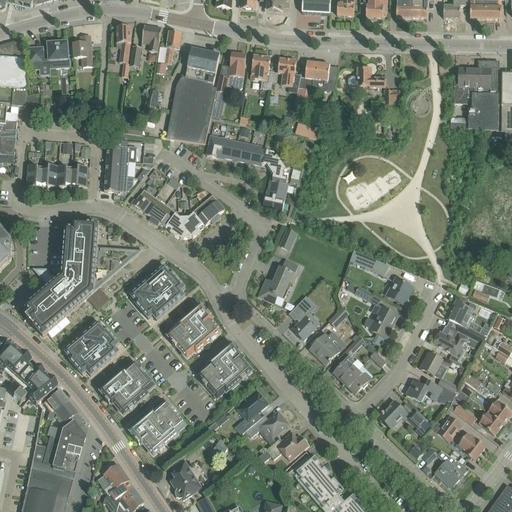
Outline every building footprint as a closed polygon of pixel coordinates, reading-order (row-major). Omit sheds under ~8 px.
[(0,0),(0,12),(2,13),(6,11),(8,3),(8,0),(0,0)] [(8,0),(8,3),(32,9),(34,0),(8,0)] [(231,10),(232,0),(217,0),(217,9),(231,10)] [(241,0),(241,10),(255,11),(255,0),(241,0)] [(260,0),(261,3),(261,0),(269,1),(269,12),(284,13),(284,8),(290,8),(290,0),(260,0)] [(303,0),(302,15),(330,17),(331,0),(303,0)] [(354,0),(338,0),(338,5),(337,17),(354,18),(355,7),(354,7),(354,0)] [(386,18),(387,9),(387,0),(364,0),(364,6),(367,6),(366,19),(383,20),(383,18),(386,18)] [(453,0),(454,8),(444,7),(444,20),(460,20),(460,8),(466,8),(465,0),(453,0)] [(411,1),(403,1),(397,1),(397,7),(397,20),(412,20),(412,7),(411,1)] [(427,20),(428,10),(428,1),(422,1),(422,7),(412,7),(412,20),(427,20)] [(486,2),(477,2),(471,2),(471,8),(470,8),(470,21),(486,21),(486,2)] [(501,2),(496,2),(486,2),(486,21),(501,21),(501,8),(501,2)] [(162,29),(147,27),(146,26),(142,45),(149,46),(148,53),(156,54),(158,55),(162,29)] [(131,44),(131,39),(130,29),(117,29),(117,45),(122,45),(120,64),(124,65),(122,79),(128,80),(130,66),(128,65),(131,44)] [(165,65),(166,65),(172,66),(174,50),(180,51),(183,35),(169,33),(167,49),(161,48),(159,63),(165,64),(165,65)] [(83,60),(83,69),(92,68),(90,38),(81,39),(82,45),(74,46),(75,61),(83,60)] [(30,99),(27,76),(24,41),(0,47),(0,155),(0,156),(8,156),(15,157),(18,107),(25,108),(26,99),(30,100),(30,99)] [(50,71),(71,69),(70,60),(68,60),(67,44),(66,44),(66,42),(59,42),(59,45),(48,45),(49,52),(43,52),(43,49),(30,50),(31,72),(41,71),(40,67),(50,67),(50,71)] [(131,68),(139,69),(141,49),(134,48),(131,68)] [(220,57),(201,52),(192,50),(186,79),(182,78),(177,88),(169,131),(167,141),(205,146),(209,129),(215,102),(217,90),(213,89),(215,81),(220,57)] [(245,70),(245,66),(246,56),(232,55),(230,68),(229,77),(229,80),(220,78),(217,90),(215,102),(224,103),(225,96),(227,96),(228,88),(235,89),(236,91),(240,91),(244,89),(246,70),(245,70)] [(269,74),(269,69),(271,59),(254,57),(252,72),(253,72),(252,80),(258,81),(266,82),(262,103),(269,104),(273,79),(268,78),(268,74),(269,74)] [(298,95),(301,80),(301,77),(295,76),(297,62),(280,60),(278,75),(283,75),(281,87),(289,88),(289,93),(298,95)] [(328,83),(329,76),(330,66),(307,64),(305,80),(301,80),(298,95),(295,108),(307,110),(311,92),(327,94),(328,83)] [(451,125),(450,131),(498,133),(500,65),(480,64),(480,71),(459,70),(459,74),(455,73),(454,106),(468,106),(468,99),(472,100),(472,111),(469,111),(468,119),(458,119),(452,119),(451,125)] [(170,76),(170,68),(159,67),(158,75),(170,76)] [(386,89),(386,80),(371,80),(371,70),(358,70),(358,78),(353,78),(349,82),(349,86),(352,88),(357,88),(357,89),(386,89)] [(511,75),(502,75),(501,133),(511,133),(511,75)] [(394,118),(394,102),(399,102),(400,91),(385,91),(385,102),(385,118),(394,118)] [(76,103),(75,117),(83,117),(84,104),(76,103)] [(119,133),(120,124),(105,121),(104,131),(119,133)] [(121,134),(143,137),(144,130),(138,129),(138,128),(128,127),(128,128),(122,127),(121,134)] [(316,141),(320,131),(313,129),(308,131),(306,138),(316,141)] [(241,138),(248,139),(250,131),(242,130),(241,138)] [(221,158),(224,141),(211,138),(207,157),(216,159),(217,157),(221,158)] [(235,161),(239,144),(224,141),(221,158),(235,161)] [(311,153),(305,143),(300,147),(306,156),(311,153)] [(64,144),(63,155),(72,156),(73,145),(64,144)] [(249,164),(253,147),(239,144),(235,161),(249,164)] [(108,147),(107,162),(129,164),(136,164),(137,149),(130,148),(130,149),(121,148),(109,147),(108,147)] [(262,165),(265,151),(266,150),(253,147),(249,164),(261,167),(262,165)] [(82,150),(81,159),(90,160),(91,151),(82,150)] [(273,182),(287,185),(289,175),(284,174),(290,170),(281,155),(275,159),(274,158),(275,153),(265,151),(262,165),(267,166),(274,176),(273,182)] [(107,162),(106,177),(134,180),(134,179),(128,179),(129,173),(129,164),(107,162)] [(49,169),(37,168),(29,167),(27,188),(37,188),(37,186),(48,187),(48,188),(57,188),(58,168),(49,167),(49,169)] [(78,169),(63,168),(58,168),(57,188),(66,189),(67,187),(77,187),(77,188),(87,189),(88,169),(79,168),(78,169)] [(291,184),(299,185),(300,171),(293,170),(291,184)] [(106,177),(105,193),(118,194),(118,193),(127,194),(127,193),(129,193),(133,187),(134,180),(106,177)] [(180,187),(171,181),(168,185),(177,191),(180,187)] [(287,185),(273,182),(271,182),(268,195),(285,199),(288,186),(287,185)] [(144,214),(155,199),(144,191),(137,202),(135,201),(132,205),(144,214)] [(282,212),(285,199),(268,195),(267,199),(265,199),(263,208),(282,212)] [(203,205),(216,222),(220,218),(219,216),(225,211),(213,196),(203,205)] [(154,224),(166,206),(155,199),(144,214),(151,219),(150,221),(154,224)] [(212,225),(216,222),(203,205),(192,214),(204,228),(211,223),(212,225)] [(166,230),(177,214),(166,206),(154,224),(158,227),(159,225),(166,230)] [(200,232),(204,228),(192,214),(189,216),(189,219),(181,219),(181,217),(177,214),(166,230),(171,233),(170,234),(178,240),(179,238),(181,240),(190,240),(192,238),(193,239),(201,233),(200,232)] [(98,249),(99,227),(74,225),(73,231),(66,231),(62,278),(26,310),(31,315),(26,319),(43,338),(143,252),(98,249)] [(13,246),(0,229),(0,273),(12,263),(13,246)] [(289,252),(296,236),(287,232),(280,248),(289,252)] [(374,261),(370,259),(354,252),(353,256),(349,265),(353,267),(354,264),(361,267),(361,269),(369,273),(370,270),(384,278),(387,271),(389,267),(387,266),(386,265),(386,266),(386,265),(386,266),(382,264),(383,264),(382,264),(381,264),(375,261),(376,261),(375,261),(374,261)] [(295,276),(299,267),(285,261),(281,270),(280,270),(273,285),(266,282),(259,299),(274,305),(277,298),(284,301),(288,292),(286,291),(289,284),(293,286),(297,277),(295,276)] [(136,266),(140,271),(144,267),(140,262),(136,266)] [(172,273),(171,274),(165,268),(131,298),(136,304),(135,305),(148,321),(153,317),(157,322),(185,297),(181,293),(186,289),(177,280),(179,278),(174,272),(172,274),(172,273)] [(414,290),(405,285),(396,280),(386,298),(404,307),(414,290)] [(355,296),(369,303),(372,296),(345,281),(342,286),(356,294),(355,296)] [(91,301),(97,310),(110,301),(104,292),(91,301)] [(310,315),(316,308),(306,298),(296,309),(302,315),(296,320),(299,324),(296,327),(300,330),(296,334),(296,333),(295,334),(304,342),(311,335),(315,330),(308,323),(309,322),(306,319),(310,315)] [(463,307),(464,305),(459,302),(456,309),(453,308),(447,321),(461,328),(458,334),(483,346),(491,330),(485,327),(480,335),(473,332),(469,330),(474,319),(471,317),(474,312),(463,307)] [(398,318),(390,313),(376,306),(372,313),(378,316),(374,322),(370,320),(368,320),(367,322),(365,324),(365,326),(366,328),(370,330),(370,331),(386,340),(398,318)] [(208,313),(207,315),(201,308),(179,327),(180,328),(169,338),(174,344),(172,345),(173,345),(176,342),(179,346),(176,349),(178,348),(187,359),(195,352),(196,354),(210,342),(212,343),(209,340),(213,337),(216,340),(215,338),(220,333),(211,322),(212,321),(211,319),(212,318),(212,317),(210,319),(211,320),(209,321),(205,316),(209,314),(208,313)] [(335,330),(349,315),(342,309),(328,323),(335,330)] [(510,327),(511,324),(507,321),(506,322),(498,318),(493,328),(502,333),(506,325),(510,327)] [(106,330),(105,331),(100,324),(88,334),(65,354),(70,360),(69,361),(83,377),(87,373),(91,378),(120,354),(116,349),(120,345),(106,330)] [(483,346),(458,334),(454,341),(440,334),(434,346),(458,359),(466,345),(479,353),(483,346)] [(343,350),(351,357),(365,343),(360,337),(358,335),(343,350)] [(334,338),(330,343),(324,337),(310,351),(326,367),(329,364),(330,365),(341,354),(340,352),(344,348),(334,338)] [(21,353),(10,343),(1,353),(2,354),(0,356),(0,376),(1,377),(2,375),(2,376),(2,377),(2,378),(3,378),(4,378),(5,378),(5,377),(5,376),(5,375),(23,391),(21,393),(19,391),(13,398),(21,404),(27,397),(24,395),(26,394),(28,395),(36,406),(58,388),(50,377),(49,378),(44,373),(38,367),(37,367),(31,362),(32,361),(22,353),(21,353)] [(509,359),(511,354),(511,349),(502,343),(497,351),(498,351),(509,359)] [(240,352),(238,354),(232,347),(209,366),(210,368),(199,377),(204,383),(202,385),(206,389),(208,388),(217,399),(225,392),(227,394),(241,381),(243,383),(243,382),(240,379),(244,376),(247,379),(246,378),(252,373),(242,361),(243,360),(242,358),(243,357),(243,356),(241,358),(242,359),(241,360),(237,356),(240,353),(240,352)] [(509,359),(498,351),(494,357),(505,365),(509,359)] [(386,364),(379,357),(376,354),(371,358),(382,369),(386,364)] [(442,362),(440,361),(431,356),(428,362),(426,361),(421,370),(441,381),(439,386),(455,395),(456,394),(459,389),(442,380),(447,372),(450,366),(442,362)] [(356,362),(355,364),(350,359),(334,375),(345,385),(363,367),(362,367),(362,368),(356,362)] [(483,362),(476,359),(474,364),(477,365),(474,370),(478,372),(483,362)] [(142,371),(141,372),(136,366),(124,375),(123,374),(101,393),(107,400),(106,401),(109,399),(113,403),(112,404),(111,403),(109,405),(109,406),(111,404),(112,406),(114,405),(124,416),(129,411),(130,413),(131,413),(128,409),(132,406),(134,409),(135,409),(133,408),(144,399),(148,396),(146,394),(154,387),(145,376),(146,375),(143,377),(139,374),(143,371),(142,371)] [(371,380),(373,377),(363,367),(345,385),(356,396),(371,380)] [(482,385),(475,379),(467,374),(462,383),(466,386),(476,393),(482,385)] [(511,383),(509,381),(504,387),(507,389),(503,395),(511,401),(511,383)] [(455,395),(439,386),(438,388),(429,384),(426,390),(414,383),(407,397),(422,405),(425,397),(430,399),(436,403),(438,400),(439,402),(440,404),(442,405),(445,405),(448,404),(449,403),(452,404),(453,402),(457,395),(456,394),(455,395)] [(497,396),(501,390),(490,383),(486,388),(497,396)] [(55,414),(68,403),(59,392),(46,402),(43,405),(49,412),(47,421),(52,422),(54,413),(55,414)] [(246,433),(262,419),(258,414),(267,407),(265,404),(266,403),(261,397),(260,398),(257,395),(238,411),(246,421),(236,430),(242,437),(246,433)] [(472,427),(477,421),(453,402),(452,404),(450,410),(472,427)] [(511,414),(511,413),(505,408),(497,402),(493,407),(497,410),(492,417),(503,426),(511,414)] [(64,425),(77,414),(68,403),(55,414),(57,416),(55,418),(60,423),(61,422),(64,425)] [(380,419),(391,430),(407,415),(395,404),(384,415),(383,414),(382,416),(382,417),(380,419)] [(173,410),(172,411),(166,405),(155,415),(154,414),(131,433),(137,440),(135,442),(136,442),(139,439),(143,444),(142,445),(141,444),(139,446),(141,445),(142,447),(144,445),(153,457),(159,452),(160,453),(161,453),(158,450),(162,446),(164,450),(165,449),(164,448),(178,435),(177,433),(185,427),(175,416),(177,414),(173,410)] [(272,448),(277,443),(273,439),(289,426),(278,414),(274,417),(275,418),(273,420),(272,419),(269,421),(265,417),(262,419),(246,433),(252,440),(260,433),(272,448)] [(418,414),(412,421),(424,433),(431,426),(418,414)] [(494,438),(503,426),(492,417),(487,423),(483,420),(479,426),(494,438)] [(450,418),(437,435),(449,443),(462,427),(450,418)] [(64,511),(69,496),(75,474),(81,451),(82,451),(85,439),(73,423),(62,431),(52,468),(43,466),(43,465),(33,462),(32,468),(27,492),(21,511),(64,511)] [(219,428),(215,424),(205,432),(209,437),(219,428)] [(52,468),(62,431),(50,428),(47,437),(50,437),(47,447),(43,465),(43,466),(52,468)] [(297,440),(292,435),(281,444),(279,441),(277,443),(272,448),(254,462),(259,468),(271,458),(274,462),(283,454),(290,462),(309,447),(301,437),(297,440)] [(486,448),(478,442),(476,441),(469,436),(465,441),(471,446),(464,455),(475,463),(486,448)] [(221,460),(230,447),(220,441),(211,454),(221,460)] [(43,465),(47,447),(37,446),(36,446),(33,462),(43,465)] [(415,447),(409,453),(417,461),(423,454),(415,447)] [(428,465),(437,456),(432,451),(423,460),(428,465)] [(451,459),(442,451),(439,455),(447,463),(443,468),(436,475),(441,480),(442,479),(452,488),(460,481),(462,480),(461,479),(468,473),(463,468),(463,469),(459,465),(458,466),(455,463),(451,459)] [(313,461),(310,457),(309,457),(302,463),(287,476),(291,480),(294,477),(323,511),(371,511),(370,510),(368,511),(364,508),(366,506),(361,499),(358,501),(354,496),(345,504),(339,497),(342,494),(338,489),(340,487),(334,480),(332,482),(328,478),(331,476),(325,469),(322,471),(319,467),(321,465),(315,458),(313,461)] [(183,502),(191,497),(192,496),(191,494),(201,488),(184,461),(172,468),(176,474),(174,476),(176,480),(171,483),(176,491),(176,492),(175,493),(175,494),(175,495),(175,496),(176,497),(176,498),(177,499),(178,499),(179,500),(180,500),(181,500),(182,500),(183,502)] [(109,496),(129,483),(130,482),(119,466),(104,476),(105,477),(98,482),(105,492),(105,491),(109,496)] [(117,511),(121,498),(133,489),(129,483),(109,496),(109,497),(105,500),(104,506),(106,506),(110,511),(117,511)] [(511,511),(511,490),(507,487),(489,511),(511,511)] [(135,511),(144,504),(140,497),(133,489),(121,498),(117,511),(135,511)] [(282,511),(283,507),(266,502),(263,511),(240,511),(239,509),(234,511),(282,511)]
